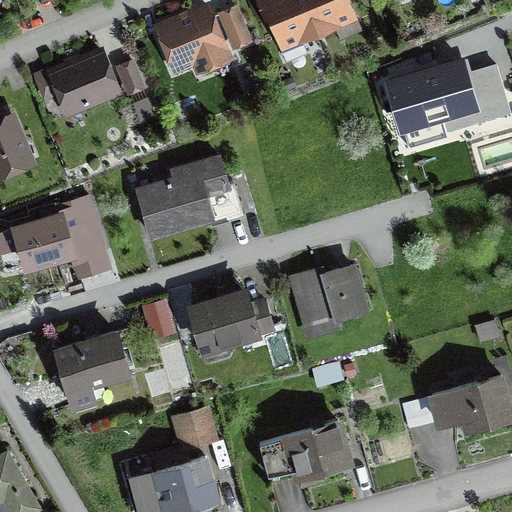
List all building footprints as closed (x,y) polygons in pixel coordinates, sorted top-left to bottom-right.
[(234,57),(210,0),(201,0),(151,21),(173,72),(192,64),(196,73),(234,57)] [(273,17),(283,44),(357,16),(350,0),(259,0),(267,19),(273,17)] [(234,47),(253,39),(237,2),(218,10),(234,47)] [(46,65),(32,71),(44,98),(57,93),(66,115),(123,91),(103,43),(80,53),(79,50),(63,57),(64,59),(47,66),(46,65)] [(134,55),(115,63),(128,93),(146,85),(134,55)] [(461,59),(387,82),(408,148),(450,135),(443,114),(478,103),(483,119),(511,110),(497,65),(466,75),(464,68),(461,59)] [(147,95),(133,101),(141,119),(155,113),(147,95)] [(15,107),(0,113),(0,177),(38,162),(15,107)] [(78,127),(88,119),(80,109),(70,118),(78,127)] [(243,214),(233,178),(229,180),(220,150),(169,165),(171,173),(135,183),(150,236),(211,219),(212,223),(243,214)] [(56,207),(10,220),(11,225),(0,228),(0,251),(17,247),(24,269),(71,255),(77,277),(113,266),(91,191),(54,202),(56,207)] [(356,259),(325,268),(323,262),(288,272),(307,336),(342,325),(339,317),(370,308),(356,259)] [(252,298),(247,282),(186,299),(201,351),(203,351),(205,357),(230,350),(228,343),(263,333),(262,331),(276,327),(266,294),(252,298)] [(166,296),(141,303),(151,338),(176,332),(166,296)] [(495,316),(474,323),(479,339),(500,333),(495,316)] [(134,372),(119,324),(52,344),(71,407),(98,399),(97,397),(107,394),(103,382),(134,372)] [(243,352),(257,356),(261,342),(246,338),(243,352)] [(311,368),(317,385),(345,377),(340,359),(311,368)] [(435,420),(436,424),(461,417),(465,429),(511,415),(511,397),(504,368),(427,390),(428,395),(402,402),(409,427),(435,420)] [(179,448),(218,438),(209,403),(170,413),(179,448)] [(271,474),(273,481),(300,474),(302,482),(325,475),(323,469),(356,460),(343,413),(280,430),(281,434),(259,440),(269,474),(271,474)] [(0,511),(30,511),(43,505),(8,445),(0,450),(0,511)] [(198,511),(214,508),(214,506),(224,503),(223,499),(225,498),(212,448),(151,464),(163,511),(198,511)]
